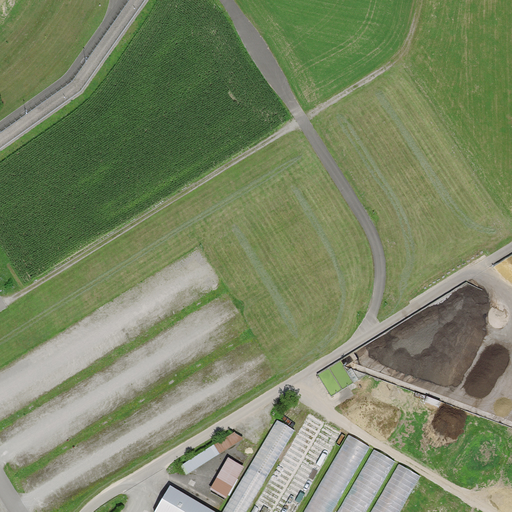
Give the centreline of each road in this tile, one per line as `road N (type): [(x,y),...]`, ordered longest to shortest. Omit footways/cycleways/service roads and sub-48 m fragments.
road 1 (track): [(431,0),(411,49),(389,65),(5,302)]
road 2 (track): [(361,338),(383,271),(379,251),(225,0)]
road 3 (track): [(290,381),(324,413),(489,511)]
